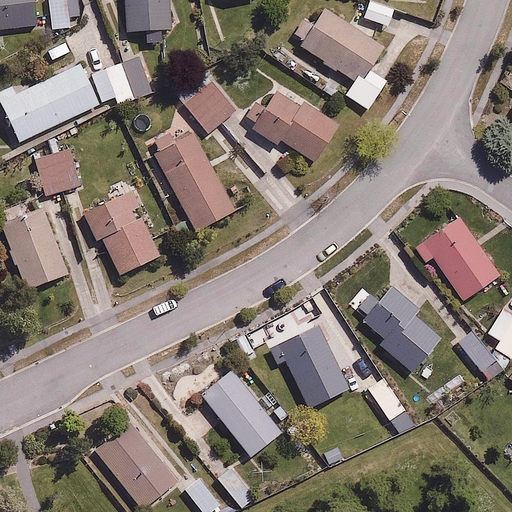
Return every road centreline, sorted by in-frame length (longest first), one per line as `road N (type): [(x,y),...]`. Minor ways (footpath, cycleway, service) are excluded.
road 1 (residential): [(0,408),(285,257),(366,196),(425,131)]
road 2 (residential): [(425,131),(487,0)]
